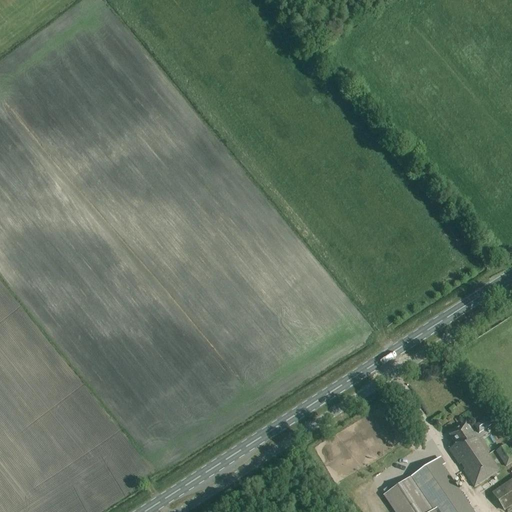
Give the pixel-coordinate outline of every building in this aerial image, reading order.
[(474,488),(499,471),(474,433),(472,435),(465,425),(449,436),(456,446),(449,450),(474,488)] [(489,426),(484,430),(488,435),(493,432),(489,426)] [(506,467),(511,462),(511,456),(505,446),(496,452),(506,467)] [(471,511),(437,461),(411,479),(384,497),(393,511),(471,511)] [(511,481),(492,494),(504,511),(511,505),(511,481)]
